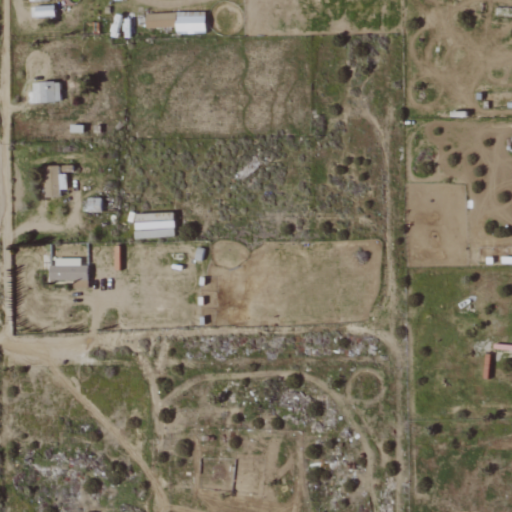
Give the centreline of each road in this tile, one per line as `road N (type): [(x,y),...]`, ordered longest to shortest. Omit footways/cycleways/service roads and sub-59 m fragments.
road 1 (residential): [(0,344),(360,327)]
road 2 (track): [(8,344),(0,0)]
road 3 (residential): [(360,327),(385,295),(384,136),(391,105),(383,91),(366,93),(364,108),(384,136)]
